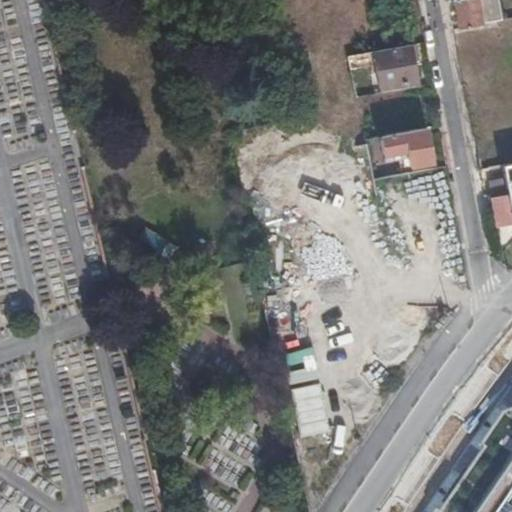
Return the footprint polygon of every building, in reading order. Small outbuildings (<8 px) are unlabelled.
[(451,0),(457,27),(500,19),(496,0),(451,0)] [(416,43),(373,47),(378,90),(421,86),(416,43)] [(372,52),(349,54),(353,95),(376,93),(372,52)] [(383,160),(407,156),(410,169),(436,165),(430,126),(379,134),(383,160)] [(511,161),(502,163),(507,193),(489,196),(496,234),(511,231),(511,161)] [(511,511),(511,412),(511,413),(442,511),(511,511)]
